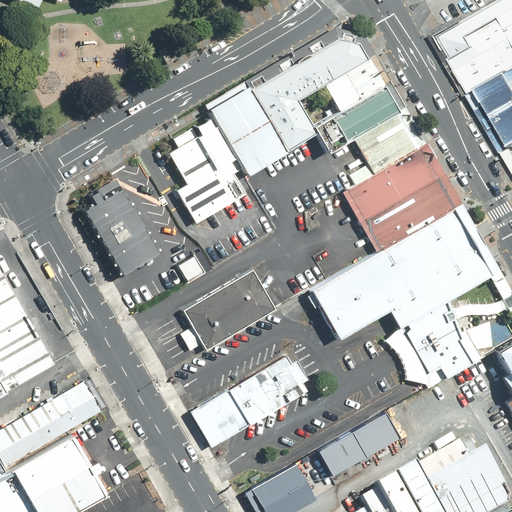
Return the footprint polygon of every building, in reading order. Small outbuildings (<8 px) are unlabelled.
[(511,0),(501,0),(437,37),(469,93),(511,68),(511,0)] [(318,87),(365,62),(348,31),(241,90),(277,154),(308,136),(289,103),(318,87)] [(365,62),(318,87),(332,112),(379,87),(365,62)] [(511,69),(469,93),(511,168),(511,69)] [(241,90),(239,86),(200,108),(238,175),(277,154),(241,90)] [(394,114),(379,87),(332,112),(309,125),(324,153),(348,139),(394,114)] [(414,148),(394,114),(348,139),(368,174),(414,148)] [(241,194),(202,124),(160,147),(181,185),(171,191),(189,223),(241,194)] [(448,210),(414,148),(368,174),(344,187),(379,249),(448,210)] [(117,186),(73,210),(111,277),(155,253),(117,186)] [(485,276),(448,210),(379,249),(304,291),(322,322),(332,340),(380,313),(389,329),(396,326),(440,301),(485,276)] [(206,266),(194,247),(185,253),(186,256),(171,265),(182,282),(206,266)] [(248,269),(178,308),(200,348),(271,309),(248,269)] [(0,394),(1,395),(53,366),(0,271),(0,394)] [(473,359),(440,301),(396,326),(428,384),(473,359)] [(511,340),(491,352),(511,389),(511,400),(508,403),(511,409),(511,340)] [(306,390),(284,352),(277,356),(198,402),(183,410),(205,448),(306,390)] [(82,384),(0,429),(0,460),(3,465),(97,412),(82,384)] [(417,438),(399,403),(390,407),(407,442),(417,438)] [(394,437),(380,412),(313,450),(328,475),(394,437)] [(68,436),(0,473),(0,511),(76,511),(102,498),(68,436)] [(405,466),(431,511),(487,511),(508,500),(478,448),(459,459),(449,441),(405,466)] [(285,511),(311,497),(290,461),(241,489),(254,511),(285,511)] [(431,511),(405,466),(366,488),(378,510),(379,511),(431,511)]
